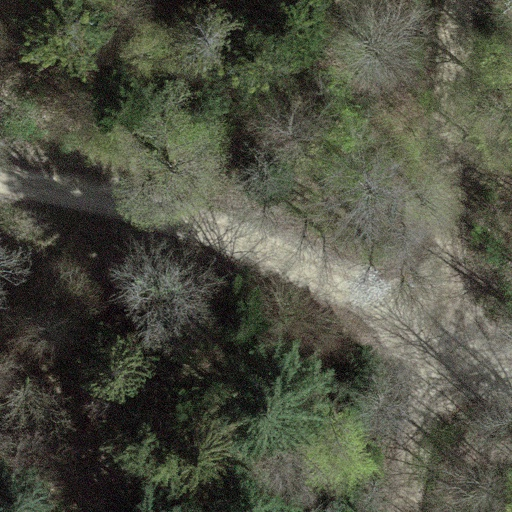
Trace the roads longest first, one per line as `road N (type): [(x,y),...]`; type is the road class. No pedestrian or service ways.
road 1 (track): [(427,317),(221,231),(0,180)]
road 2 (track): [(455,0),(427,317)]
road 3 (track): [(398,511),(427,317)]
